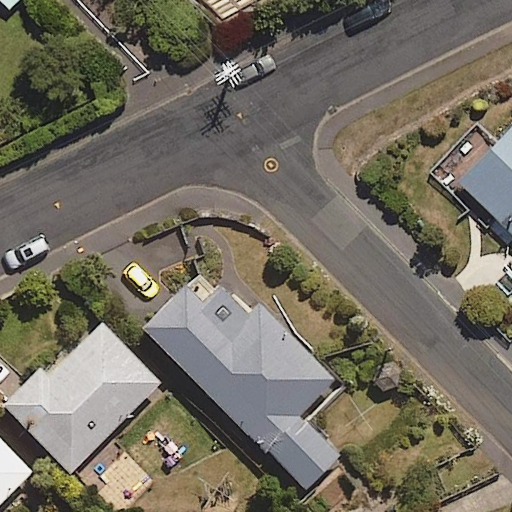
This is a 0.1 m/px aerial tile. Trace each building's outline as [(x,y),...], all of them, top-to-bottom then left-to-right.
[(31,0),(0,0),(0,13),(6,20),(31,0)] [(511,133),(462,187),(511,233),(511,133)] [(256,312),(245,323),(215,294),(198,312),(181,296),(139,340),(305,496),(336,463),(295,425),(334,385),(256,312)] [(157,390),(95,329),(4,419),(66,481),(157,390)] [(0,506),(28,478),(0,451),(0,506)]
